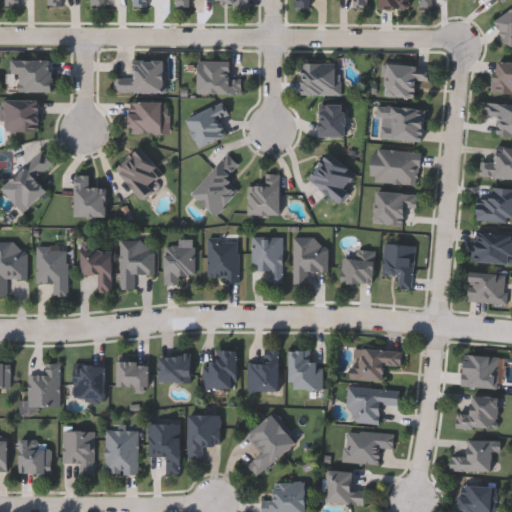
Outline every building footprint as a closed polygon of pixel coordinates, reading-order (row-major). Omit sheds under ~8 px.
[(191,9),(191,0),(178,0),(178,9),(191,9)] [(310,0),(310,8),(295,7),(295,0),(310,0)] [(355,0),(356,9),(370,9),(370,0),(355,0)] [(410,0),(410,8),(379,8),(379,0),(410,0)] [(422,0),(422,9),(434,9),(434,0),(422,0)] [(493,20),(511,9),(511,44),(508,47),(493,20)] [(52,59),(53,91),(19,91),(18,74),(12,74),(12,60),(52,59)] [(113,92),(113,76),(134,77),(134,60),(164,60),(164,92),(113,92)] [(230,61),(230,78),(240,78),(240,93),(198,93),(198,61),(230,61)] [(511,93),(492,92),(494,61),(511,61),(511,93)] [(302,95),(302,62),(339,62),(339,95),(302,95)] [(427,65),(427,81),(415,81),(415,97),(385,96),(386,64),(427,65)] [(38,99),(38,131),(5,131),(5,99),(38,99)] [(163,133),(129,133),(129,101),(163,101),(163,133)] [(511,135),(496,134),(497,120),(485,119),(487,102),(511,104),(511,135)] [(227,114),(220,117),(227,135),(197,146),(186,116),(223,103),(227,114)] [(320,104),(345,104),(345,136),(320,136),(320,104)] [(380,139),(381,119),(381,106),(425,108),(424,140),(380,139)] [(495,161),(496,146),(511,146),(511,178),(479,176),(480,160),(495,161)] [(115,170),(138,147),(166,175),(143,198),(115,170)] [(420,152),(417,185),(371,182),(373,149),(420,152)] [(47,188),(25,212),(2,190),(40,150),(52,161),(36,178),(47,188)] [(216,214),(192,194),(226,154),(238,164),(225,179),(237,190),(216,214)] [(344,200),(309,182),(322,155),(358,172),(344,200)] [(264,173),(280,173),(280,215),(248,215),(248,185),(264,185),(264,173)] [(89,187),(105,187),(105,218),(74,218),(74,175),(89,175),(89,187)] [(511,221),(476,220),(477,195),(489,195),(490,188),(511,188),(511,221)] [(415,208),(406,207),(406,224),(375,223),(377,191),(416,193),(415,208)] [(511,231),(511,262),(473,262),(473,231),(511,231)] [(250,269),(250,237),(281,237),(281,283),(267,283),(267,269),(250,269)] [(327,246),(327,271),(306,271),(306,284),(292,284),(292,237),(316,237),(316,246),(327,246)] [(207,277),(207,239),(237,239),(237,283),(223,283),(223,277),(207,277)] [(0,296),(0,241),(16,242),(16,251),(27,251),(27,279),(7,279),(7,297),(0,296)] [(119,242),(155,242),(155,274),(134,274),(134,290),(119,290),(119,242)] [(411,289),(397,288),(398,276),(381,275),(383,243),(413,245),(411,289)] [(179,275),(179,284),(165,285),(163,246),(194,245),(195,275),(179,275)] [(97,292),(97,275),(80,275),(80,246),(113,246),(113,292),(97,292)] [(67,296),(52,296),(52,283),(36,283),(36,247),(67,247),(67,296)] [(374,250),(374,283),(341,283),(341,257),(354,257),(354,250),(374,250)] [(469,302),(469,273),(505,273),(505,302),(469,302)] [(384,381),(351,379),(352,348),(402,350),(402,366),(385,365),(384,381)] [(203,367),(211,367),(211,349),(237,349),(237,388),(203,388),(203,367)] [(279,391),(247,391),(247,362),(264,362),(264,350),(279,350),(279,391)] [(289,350),(310,350),(310,361),(321,361),(321,389),(289,389),(289,350)] [(462,386),(464,354),(498,357),(496,388),(462,386)] [(191,383),(160,383),(160,355),(191,355),(191,383)] [(149,386),(118,386),(118,362),(149,362),(149,386)] [(27,406),(28,373),(44,374),(44,363),(59,363),(58,406),(27,406)] [(0,364),(9,364),(9,388),(0,388),(0,364)] [(105,400),(74,401),(73,364),(105,364),(105,400)] [(400,390),(398,405),(382,403),(380,424),(352,421),(353,412),(345,411),(347,385),(400,390)] [(497,428),(457,428),(457,413),(471,413),(471,396),(497,396),(497,428)] [(297,444),(255,475),(248,465),(261,455),(246,435),(274,414),(297,444)] [(220,415),(220,446),(203,446),(203,458),(189,458),(189,415),(220,415)] [(181,423),(181,473),(165,473),(165,456),(148,456),(148,423),(181,423)] [(62,431),(93,431),(93,474),(78,475),(78,462),(62,463),(62,431)] [(105,473),(105,431),(137,431),(137,473),(105,473)] [(379,464),(343,462),(344,431),(393,433),(392,449),(379,448),(379,464)] [(10,441),(0,440),(0,474),(10,474),(10,441)] [(19,473),(19,440),(50,440),(50,473),(19,473)] [(494,471),(451,471),(451,456),(468,456),(468,440),(494,440),(494,471)] [(329,469),(361,472),(360,487),(366,487),(365,505),(326,502),(329,469)] [(306,482),(306,511),(261,511),(261,499),(272,499),(272,482),(306,482)] [(496,485),(496,511),(460,511),(460,485),(496,485)]
